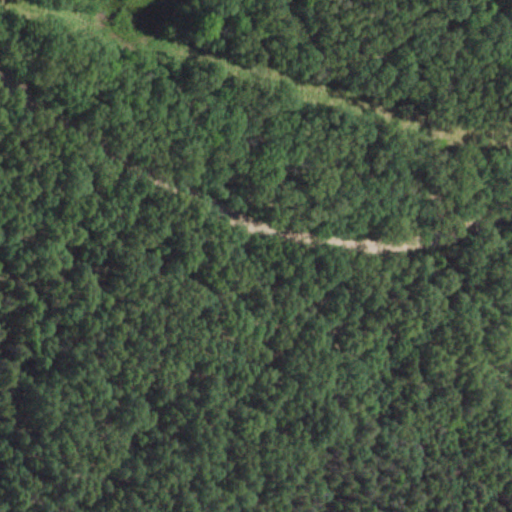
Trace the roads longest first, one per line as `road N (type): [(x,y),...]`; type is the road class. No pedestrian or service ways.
road 1 (residential): [(511,203),(392,243),(323,241),(210,208),(88,138),(0,70)]
road 2 (track): [(56,511),(105,431),(187,376),(230,364),(336,272),(353,247)]
